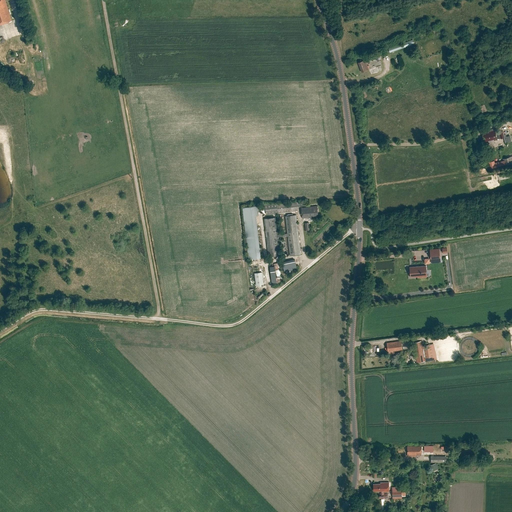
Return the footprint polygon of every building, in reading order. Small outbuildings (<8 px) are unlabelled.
[(0,0),(0,24),(11,21),(4,0),(0,0)] [(411,41),(390,48),(391,53),(413,45),(411,41)] [(365,61),(358,63),(362,72),(369,70),(365,61)] [(499,134),(496,135),(495,131),(489,132),(489,133),(487,134),(487,132),(483,133),(483,135),(482,136),(484,143),(489,142),(489,145),(491,146),(495,145),(494,141),(497,140),(497,139),(499,139),(504,138),(503,131),(499,132),(499,134)] [(504,160),(495,163),(494,161),(489,162),(490,170),(511,165),(509,157),(504,159),(504,160)] [(265,206),(266,214),(298,211),(297,206),(300,205),(299,202),(265,206)] [(242,207),(248,259),(261,258),(256,215),(258,215),(257,206),(242,207)] [(317,206),(311,207),(301,208),(302,218),(318,216),(317,209),(317,206)] [(275,217),(264,219),(269,257),(280,255),(278,237),(288,236),(290,256),(301,255),(296,215),(285,216),(287,234),(277,235),(275,217)] [(440,258),(439,249),(430,250),(431,258),(440,258)] [(295,260),(281,264),(282,269),(283,273),(295,270),(294,266),(296,266),(295,260)] [(426,266),(409,267),(410,277),(418,277),(418,278),(427,278),(426,266)] [(254,273),(256,285),(264,284),(262,272),(254,273)] [(401,341),(393,342),(393,343),(387,344),(388,351),(394,350),(394,351),(402,350),(401,341)] [(413,343),(417,363),(425,361),(421,341),(413,343)] [(431,347),(424,349),(425,358),(433,356),(431,347)] [(408,447),(408,456),(415,456),(415,455),(421,455),(421,447),(408,447)] [(438,463),(431,465),(433,471),(440,469),(438,463)] [(381,494),(380,494),(380,498),(387,497),(387,494),(384,494),(384,492),(389,491),(389,482),(380,483),(380,484),(374,484),(374,491),(381,491),(381,494)] [(402,487),(392,487),(393,499),(402,499),(402,496),(405,496),(405,492),(402,492),(402,487)]
